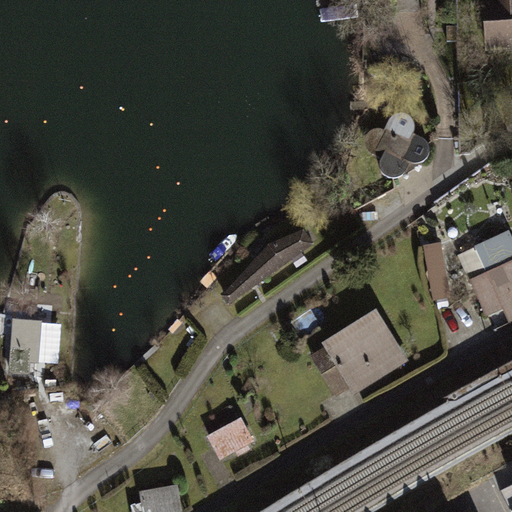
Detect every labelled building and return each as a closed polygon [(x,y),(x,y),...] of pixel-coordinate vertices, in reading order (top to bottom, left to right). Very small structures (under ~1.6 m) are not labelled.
[(511,0),(482,0),(486,52),(511,50),(511,0)] [(231,305),(318,251),(306,231),(218,285),(231,305)] [(502,308),(509,323),(511,321),(511,240),(508,232),(475,248),(488,274),(470,283),(486,316),(502,308)] [(444,246),(426,248),(428,285),(447,284),(444,246)] [(378,311),(321,345),(349,391),(406,357),(378,311)] [(30,375),(31,363),(61,364),(63,323),(12,321),(10,374),(30,375)] [(244,419),(209,435),(221,463),(257,447),(244,419)] [(183,511),(180,487),(136,492),(138,511),(183,511)] [(511,511),(511,489),(503,494),(509,511),(511,511)]
